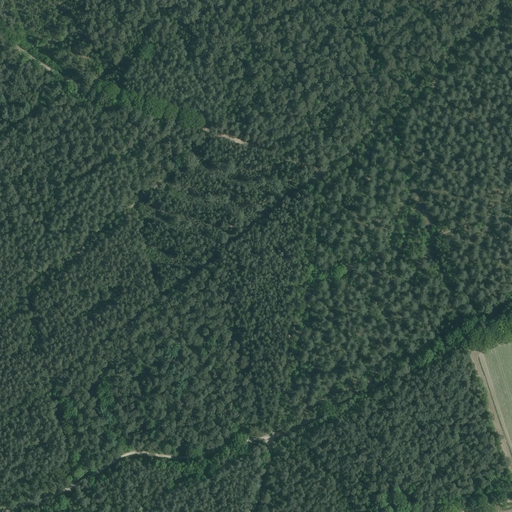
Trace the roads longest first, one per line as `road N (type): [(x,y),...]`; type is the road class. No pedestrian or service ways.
road 1 (track): [(511,315),(272,438)]
road 2 (track): [(246,441),(193,456),(124,454),(73,486),(4,511)]
road 3 (track): [(0,226),(180,119)]
road 4 (track): [(510,0),(386,116)]
road 5 (track): [(180,119),(316,176)]
road 6 (track): [(511,458),(467,337)]
